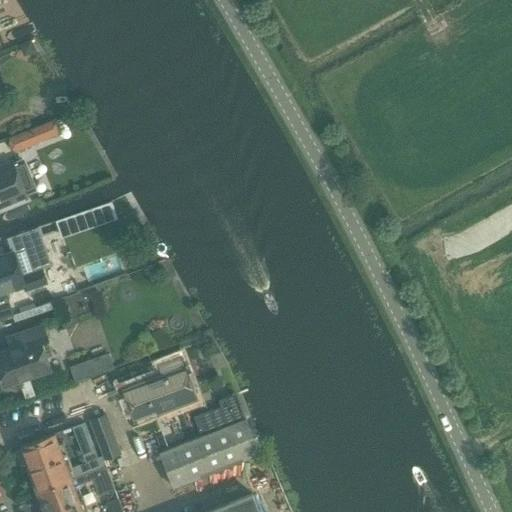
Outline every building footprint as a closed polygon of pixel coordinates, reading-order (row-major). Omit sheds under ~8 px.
[(33,130),(11,139),(16,152),(38,143),(33,130)] [(0,205),(36,191),(23,159),(0,167),(0,205)] [(0,320),(13,316),(7,298),(6,294),(23,288),(24,292),(48,284),(42,269),(33,272),(28,256),(25,248),(12,252),(11,252),(0,256),(0,320)] [(18,347),(0,353),(0,380),(2,380),(4,385),(18,380),(25,398),(35,395),(28,376),(49,369),(45,358),(52,355),(47,341),(48,341),(43,326),(15,336),(18,347)] [(114,367),(108,352),(91,359),(96,374),(114,367)] [(157,413),(196,398),(179,358),(158,366),(161,375),(139,384),(139,385),(122,391),(132,420),(156,411),(157,413)] [(220,406),(193,416),(201,436),(228,424),(220,406)] [(104,461),(104,460),(122,454),(107,413),(89,420),(102,456),(104,461)] [(201,436),(158,453),(173,488),(258,453),(244,418),(228,424),(201,436)] [(26,465),(35,491),(106,466),(104,460),(104,461),(102,456),(97,458),(85,423),(72,428),(85,463),(72,468),(62,442),(58,444),(54,434),(19,447),(20,449),(15,451),(21,467),(26,465)] [(168,448),(161,431),(154,434),(161,451),(168,448)] [(35,491),(42,511),(84,511),(88,511),(78,486),(92,481),(98,496),(114,490),(106,466),(35,491)] [(259,511),(252,493),(204,511),(259,511)] [(109,511),(122,511),(118,498),(106,503),(109,511)]
